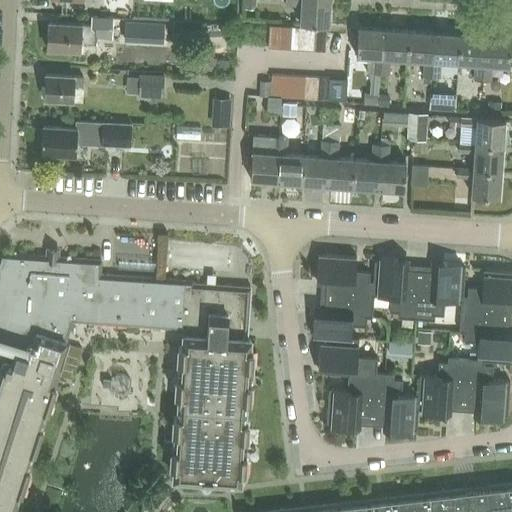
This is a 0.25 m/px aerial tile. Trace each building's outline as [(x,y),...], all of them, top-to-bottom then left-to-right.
[(329,0),(284,0),(284,4),(300,4),(299,23),(328,24),(329,0)] [(48,22),(47,48),(80,50),(80,43),(96,43),(96,37),(113,38),(113,37),(114,17),(91,16),(91,24),(48,22)] [(126,22),(125,39),(148,41),(149,24),(126,22)] [(281,26),(268,25),(267,47),(279,47),(281,26)] [(291,26),(281,26),(279,47),(290,48),(291,26)] [(302,49),(303,27),(291,26),(290,48),(302,49)] [(357,26),(355,55),(368,56),(367,72),(370,80),(369,92),(364,91),(363,102),(377,103),(379,73),(382,28),(357,26)] [(315,28),(304,27),(303,27),(302,49),(313,50),(315,28)] [(324,50),(325,39),(326,29),(315,28),(313,50),(324,50)] [(408,30),(382,28),(379,73),(380,73),(387,73),(388,57),(406,59),(408,30)] [(431,77),(434,31),(408,30),(406,59),(424,60),(423,76),(431,77)] [(434,31),(431,77),(439,77),(440,61),(457,62),(459,33),(434,31)] [(457,62),(474,63),(472,79),(481,80),(485,35),(459,33),(457,62)] [(508,65),(510,37),(485,35),(481,80),(490,80),(491,64),(508,65)] [(45,99),(72,101),(73,86),(82,87),(83,75),(46,73),(45,99)] [(282,74),(271,73),(269,95),(281,96),(282,74)] [(139,74),(138,89),(151,89),(150,95),(163,96),(164,75),(139,74)] [(294,74),(282,74),(281,96),(292,97),(294,74)] [(305,75),(294,74),(292,97),(304,98),(305,75)] [(315,98),(316,76),(305,75),(304,98),(315,98)] [(327,99),(328,77),(316,76),(315,98),(327,99)] [(328,77),(327,99),(346,100),(348,78),(328,77)] [(442,96),(442,107),(454,108),(455,97),(442,96)] [(409,113),(407,139),(418,140),(420,113),(409,113)] [(459,116),(458,125),(462,125),(460,142),(501,146),(504,120),(459,116)] [(43,126),(42,153),(75,155),(76,143),(101,144),(102,122),(76,121),(76,128),(43,126)] [(102,122),(101,144),(130,145),(131,124),(102,122)] [(326,184),(352,186),(354,158),(337,156),(338,140),(339,124),(331,123),(329,140),(330,140),(326,184)] [(249,179),(275,181),(278,136),(253,134),(249,179)] [(278,136),(275,181),(301,183),(303,154),(286,153),(287,137),(286,136),(278,136)] [(303,154),(301,183),(326,184),(330,140),(329,140),(321,139),(320,155),(303,154)] [(354,158),(352,186),(378,188),(381,143),(373,142),(372,159),(354,158)] [(458,142),(457,150),(473,152),(472,169),(499,172),(501,146),(460,142),(458,142)] [(381,143),(378,188),(404,190),(406,161),(388,160),(389,143),(381,143)] [(499,172),(472,169),(456,168),(455,176),(472,177),(470,195),(497,197),(499,172)] [(0,511),(14,511),(15,510),(13,509),(18,493),(20,494),(26,475),(24,474),(31,452),(33,452),(41,427),(40,426),(45,410),(47,411),(56,385),(54,384),(60,367),(56,366),(72,320),(177,328),(176,334),(183,335),(189,336),(192,283),(193,279),(100,273),(101,259),(58,256),(58,248),(46,247),(46,255),(0,252),(0,511)] [(373,280),(372,280),(369,280),(369,271),(355,270),(356,256),(321,253),(321,254),(317,254),(316,272),(320,272),(319,281),(325,281),(324,295),(373,299),(373,296),(372,296),(373,280)] [(374,260),(372,280),(373,280),(372,296),(373,296),(389,297),(388,311),(398,312),(397,317),(415,318),(419,269),(405,268),(405,263),(397,262),(397,258),(379,257),(379,261),(374,260)] [(462,295),(464,267),(459,267),(460,263),(442,261),(441,265),(433,265),(432,270),(419,269),(415,318),(434,319),(434,314),(443,315),(444,300),(460,301),(461,301),(462,295)] [(460,313),(508,316),(509,303),(511,302),(511,271),(483,269),(481,287),(467,286),(466,295),(462,295),(461,301),(460,301),(460,313)] [(189,336),(183,335),(182,346),(180,346),(178,361),(177,361),(177,368),(178,368),(175,396),(179,396),(178,417),(174,417),(173,432),(172,432),(171,451),(172,451),(171,466),(174,467),(173,477),(240,482),(241,470),(243,470),(244,454),(246,454),(247,435),(246,435),(247,420),(244,420),(246,399),(249,399),(250,383),(251,383),(252,365),(251,365),(252,349),(249,349),(249,337),(246,337),(249,287),(192,283),(189,336)] [(311,334),(315,335),(315,336),(323,336),(350,338),(350,337),(351,325),(366,326),(366,317),(371,317),(373,299),(324,295),(323,309),(317,308),(317,317),(313,317),(311,334)] [(483,359),(483,360),(511,362),(511,357),(511,330),(507,330),(508,316),(460,313),(459,331),(464,331),(463,340),(478,341),(477,358),(477,359),(483,359)] [(321,369),(339,370),(349,371),(349,370),(375,372),(376,357),(357,356),(358,338),(350,337),(350,338),(323,336),(323,342),(319,342),(318,360),(322,360),(321,369)] [(419,374),(417,394),(418,394),(417,408),(421,409),(421,412),(439,414),(439,410),(447,410),(448,405),(462,406),(465,357),(443,356),(443,361),(434,360),(433,375),(419,374)] [(483,364),(483,360),(483,359),(477,359),(477,358),(465,357),(462,406),(475,407),(475,412),(483,413),(483,417),(501,418),(501,414),(506,415),(509,380),(491,379),(492,364),(483,364)] [(349,370),(349,371),(349,375),(347,375),(346,389),(328,388),(325,422),(330,423),(330,427),(348,428),(348,424),(357,425),(357,419),(371,420),(375,372),(349,370)] [(375,372),(371,420),(385,421),(384,427),(393,428),(393,432),(411,433),(411,429),(416,429),(417,408),(418,394),(417,394),(401,393),(402,379),(393,378),(393,373),(375,372)] [(511,511),(511,485),(488,488),(491,511),(511,511)] [(466,491),(467,511),(491,511),(488,488),(466,491)] [(437,494),(439,511),(467,511),(466,491),(437,494)] [(439,511),(437,494),(409,497),(410,511),(439,511)] [(410,511),(409,497),(381,500),(382,511),(410,511)] [(382,511),(381,500),(352,503),(353,511),(382,511)] [(353,511),(352,503),(324,507),(324,511),(353,511)]
